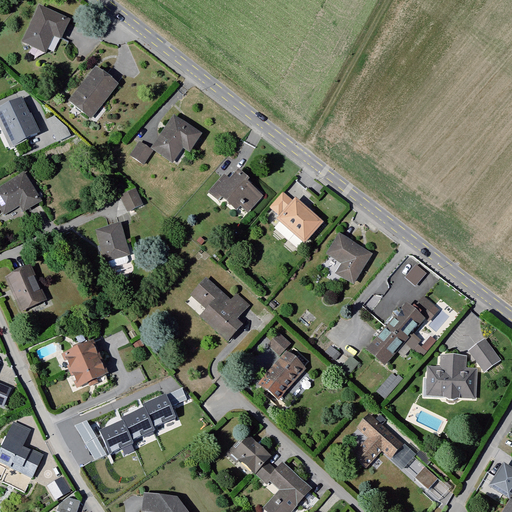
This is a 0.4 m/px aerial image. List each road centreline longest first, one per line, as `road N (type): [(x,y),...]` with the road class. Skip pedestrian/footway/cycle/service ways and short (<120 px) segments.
road 1 (tertiary): [(511,315),(102,0)]
road 2 (residential): [(98,511),(45,422),(0,321)]
road 3 (residential): [(210,412),(229,391),(364,511)]
road 4 (track): [(394,0),(305,156)]
road 5 (unknown): [(370,343),(355,320),(414,240)]
